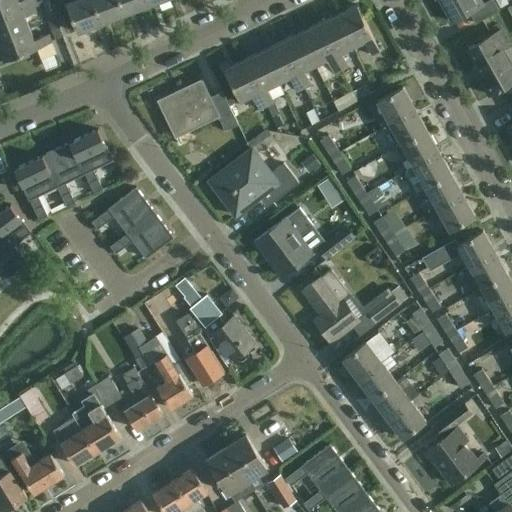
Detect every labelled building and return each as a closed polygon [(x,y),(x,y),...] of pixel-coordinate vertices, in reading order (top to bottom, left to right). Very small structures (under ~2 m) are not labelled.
[(0,0),(0,16),(37,3),(35,0),(21,0),(19,1),(19,0),(0,0)] [(101,23),(91,0),(77,0),(66,5),(77,33),(101,23)] [(124,15),(118,0),(91,0),(101,23),(124,15)] [(147,6),(144,0),(118,0),(124,15),(147,6)] [(439,0),(452,21),(469,12),(476,23),(499,10),(493,0),(489,0),(483,4),(480,0),(439,0)] [(40,10),(37,3),(0,16),(0,38),(30,28),(25,15),(40,10)] [(357,6),(337,15),(353,47),(365,42),(372,56),(379,52),(357,6)] [(353,47),(337,15),(319,24),(341,71),(349,67),(343,52),(353,47)] [(54,39),(63,35),(56,18),(48,21),(54,39)] [(341,71),(319,24),(300,33),(316,65),(327,60),(334,74),(341,71)] [(34,40),(30,28),(0,38),(0,52),(3,61),(51,43),(48,35),(34,40)] [(484,77),(480,79),(489,95),(511,82),(511,66),(502,49),(509,45),(501,30),(468,48),(484,77)] [(316,65),(300,33),(282,42),(304,88),(312,84),(305,70),(316,65)] [(304,88),(282,42),(263,50),(279,83),(290,78),(297,92),(304,88)] [(279,83),(263,50),(245,59),(267,106),(269,105),(274,103),(268,88),(279,83)] [(267,106),(245,59),(225,69),(241,102),(253,96),(259,110),(267,106)] [(201,81),(158,101),(176,137),(218,117),(224,130),(237,124),(222,92),(209,98),(201,81)] [(346,84),(331,90),(335,99),(349,93),(346,84)] [(378,101),(390,123),(415,109),(403,87),(378,101)] [(269,105),(267,106),(272,116),(279,113),(274,103),(269,105)] [(313,107),(306,111),(312,123),(319,120),(313,107)] [(427,130),(415,109),(390,123),(402,145),(427,130)] [(252,132),(257,143),(274,134),(269,124),(252,132)] [(94,192),(102,188),(93,169),(113,159),(108,149),(98,128),(70,142),(85,173),(94,192)] [(439,152),(427,130),(402,145),(414,166),(439,152)] [(328,134),(320,139),(331,156),(339,151),(328,134)] [(66,205),(75,201),(65,182),(85,173),(70,142),(42,155),(57,186),(66,205)] [(237,163),(210,182),(236,216),(266,193),(272,202),(298,182),(288,169),(284,163),(271,173),(251,147),(235,160),(237,163)] [(339,151),(331,156),(342,173),(350,168),(339,151)] [(451,173),(439,152),(414,166),(426,187),(451,173)] [(313,153),(306,158),(314,168),(320,162),(313,153)] [(47,215),(38,195),(57,186),(42,155),(14,169),(29,200),(30,199),(39,218),(47,215)] [(463,194),(451,173),(426,187),(437,208),(463,194)] [(355,175),(347,180),(358,197),(366,192),(355,175)] [(331,176),(320,183),(326,191),(336,184),(331,176)] [(129,231),(155,212),(136,187),(110,206),(110,207),(92,221),(97,228),(116,214),(129,231)] [(366,192),(358,197),(369,214),(377,209),(366,192)] [(437,208),(429,213),(434,221),(442,216),(450,230),(475,216),(463,194),(437,208)] [(19,267),(27,262),(14,245),(31,231),(10,204),(0,211),(0,241),(6,250),(19,267)] [(286,216),(254,240),(281,276),(312,252),(298,233),(312,223),(300,207),(286,217),(286,216)] [(147,256),(173,236),(155,212),(129,231),(110,245),(116,253),(134,239),(147,256)] [(382,216),(373,221),(385,238),(393,233),(382,216)] [(323,259),(351,237),(344,227),(315,249),(323,259)] [(467,263),(493,248),(482,230),(458,243),(455,238),(422,257),(430,271),(462,253),(467,263)] [(393,233),(385,238),(396,255),(404,250),(393,233)] [(506,271),(493,248),(467,263),(480,285),(506,271)] [(329,341),(359,319),(344,299),(349,294),(330,269),(321,275),(303,289),(321,314),(314,320),(329,341)] [(511,296),(511,282),(506,271),(480,285),(493,308),(511,296)] [(418,272),(410,277),(421,294),(429,289),(418,272)] [(429,289),(421,294),(432,311),(441,306),(429,289)] [(207,324),(223,312),(207,292),(191,305),(207,324)] [(376,320),(400,303),(391,292),(368,309),(376,320)] [(511,327),(511,296),(493,308),(506,331),(511,327)] [(420,307),(412,313),(423,329),(431,324),(420,307)] [(445,312),(437,318),(448,335),(456,329),(445,312)] [(224,371),(200,332),(188,313),(177,320),(196,350),(187,356),(204,384),(206,383),(208,385),(217,380),(215,377),(224,371)] [(234,359),(237,357),(239,359),(243,360),(248,356),(248,352),(246,349),(255,343),(234,316),(213,332),(234,359)] [(431,324),(423,329),(434,346),(442,341),(431,324)] [(138,328),(124,336),(138,358),(160,345),(155,336),(147,342),(138,328)] [(456,329),(448,335),(459,352),(467,346),(456,329)] [(343,359),(358,379),(381,361),(366,341),(343,359)] [(447,348),(438,353),(450,370),(458,365),(447,348)] [(193,395),(179,372),(178,373),(166,354),(155,360),(162,370),(163,369),(169,378),(157,386),(171,408),(193,395)] [(396,381),(381,361),(358,379),(373,398),(396,381)] [(77,365),(65,372),(72,382),(83,375),(77,365)] [(458,365),(450,370),(461,387),(469,382),(458,365)] [(134,366),(123,374),(128,383),(139,400),(125,408),(138,429),(163,413),(140,375),(134,366)] [(482,368),(473,374),(484,391),(493,385),(482,368)] [(109,376),(99,382),(112,402),(121,396),(109,376)] [(411,400),(396,381),(373,398),(387,418),(411,400)] [(103,408),(112,402),(99,382),(87,389),(90,393),(82,398),(85,403),(71,412),(74,416),(82,429),(97,454),(110,446),(109,444),(121,436),(103,408)] [(493,385),(484,391),(495,408),(504,402),(493,385)] [(27,405),(27,406),(38,399),(31,388),(20,395),(20,396),(27,405)] [(20,396),(1,408),(7,418),(27,405),(20,396)] [(426,420),(411,400),(387,418),(403,438),(426,420)] [(443,434),(472,412),(464,402),(435,424),(443,434)] [(511,414),(508,409),(500,415),(511,432),(511,431),(511,414)] [(97,454),(82,429),(74,416),(53,429),(75,464),(86,457),(88,460),(97,454)] [(453,429),(426,449),(452,483),(486,457),(483,453),(476,459),(453,429)] [(246,435),(227,447),(253,489),(263,482),(258,473),(266,468),(246,435)] [(288,438),(275,447),(282,459),(296,450),(288,438)] [(506,439),(497,445),(502,454),(511,448),(506,439)] [(320,489),(348,468),(329,443),(302,464),(285,477),(290,485),(307,472),(320,489)] [(30,465),(17,445),(8,451),(34,493),(64,474),(51,452),(30,465)] [(253,489),(227,447),(208,458),(228,491),(238,486),(243,495),(253,489)] [(498,477),(511,467),(511,453),(492,469),(498,477)] [(422,457),(409,464),(423,489),(436,482),(422,457)] [(0,508),(2,507),(5,511),(26,497),(2,458),(0,458),(0,508)] [(193,467),(172,480),(192,511),(203,511),(196,499),(208,492),(193,467)] [(337,511),(340,511),(366,493),(348,468),(320,489),(303,502),(309,509),(326,496),(337,511)] [(497,511),(496,511),(511,511),(511,471),(495,484),(502,494),(490,503),(497,511)] [(284,507),(296,501),(280,474),(269,481),(284,507)] [(192,511),(172,480),(152,492),(164,511),(174,511),(179,509),(180,511),(192,511)] [(240,501),(251,511),(254,511),(261,506),(247,493),(240,501)] [(380,511),(366,493),(340,511),(380,511)] [(148,511),(141,500),(120,511),(148,511)] [(229,511),(245,511),(238,500),(227,507),(229,511)]
